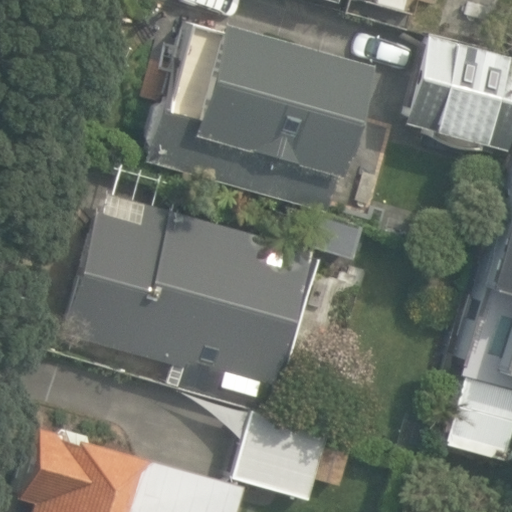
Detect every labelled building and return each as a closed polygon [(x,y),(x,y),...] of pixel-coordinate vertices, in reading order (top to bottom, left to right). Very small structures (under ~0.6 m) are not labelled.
[(204,28),(182,22),(160,103),(149,100),(133,158),(319,209),(333,156),(346,159),(356,122),(344,119),(360,61),(206,19),(204,28)] [(397,120),(495,147),(511,85),(511,78),(499,75),(504,56),(421,33),(397,120)] [(511,139),(472,282),(481,284),(450,373),(511,390),(511,139)] [(55,331),(264,388),(268,372),(278,374),(300,295),(303,296),(313,262),(299,258),(302,246),(100,190),(95,209),(89,208),(55,331)] [(385,210),(377,233),(407,243),(414,219),(385,210)] [(298,233),(335,243),(341,222),(304,211),(298,233)] [(0,310),(13,314),(25,273),(0,265),(0,310)] [(225,475),(302,496),(321,426),(244,405),(225,475)] [(172,463),(26,422),(6,492),(27,498),(23,511),(224,511),(230,491),(220,488),(169,474),(172,463)]
